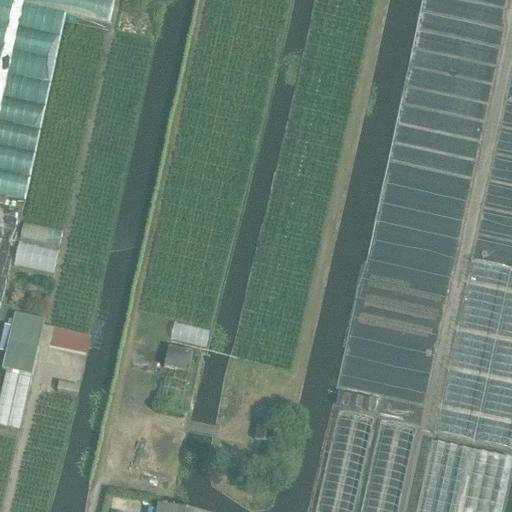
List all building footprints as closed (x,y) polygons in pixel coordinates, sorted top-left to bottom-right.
[(0,401),(0,425),(20,430),(33,377),(45,320),(15,313),(12,327),(5,326),(0,348),(0,350),(7,352),(3,370),(7,371),(0,401)] [(90,338),(54,329),(49,347),(85,356),(90,338)] [(169,347),(157,406),(180,411),(188,374),(192,352),(169,347)] [(59,384),(57,393),(77,398),(79,388),(59,384)] [(336,406),(374,413),(376,401),(339,393),(336,406)] [(262,408),(255,440),(280,446),(287,413),(262,408)] [(341,411),(318,511),(399,511),(418,428),(341,411)] [(502,511),(511,465),(511,460),(432,443),(417,511),(502,511)]
